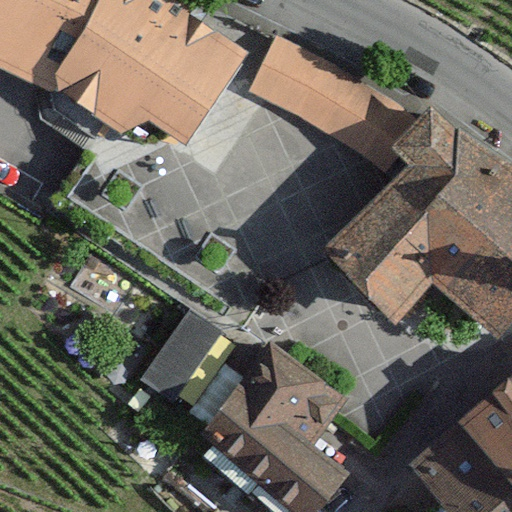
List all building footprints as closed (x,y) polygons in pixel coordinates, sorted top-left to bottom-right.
[(0,0),(0,69),(65,106),(58,116),(102,146),(115,155),(172,136),(198,154),(259,62),(209,23),(214,12),(193,0),(0,0)] [(349,80),(281,44),(259,90),(327,125),(390,170),(401,160),(428,132),(349,80)] [(511,163),(445,114),(428,132),(401,160),(417,176),(339,254),(412,325),(442,291),(508,345),(511,340),(511,163)] [(198,317),(154,385),(184,405),(229,337),(198,317)] [(353,411),(275,353),(207,444),(220,454),(211,465),(273,511),(329,511),(355,477),(322,453),(353,411)] [(511,480),(511,393),(468,429),(511,480)] [(511,511),(511,480),(468,429),(418,475),(447,511),(511,511)]
